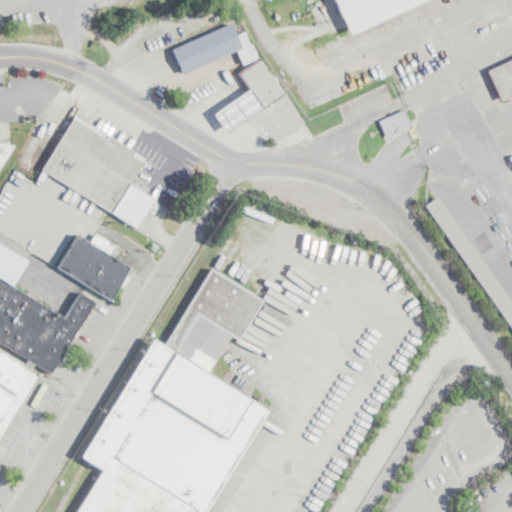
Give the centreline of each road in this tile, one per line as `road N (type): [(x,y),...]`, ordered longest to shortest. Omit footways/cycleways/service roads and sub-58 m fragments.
road 1 (tertiary): [(0,56),(78,69),(222,152),(323,167),(361,184),(410,230),(511,372)]
road 2 (residential): [(14,511),(238,157)]
